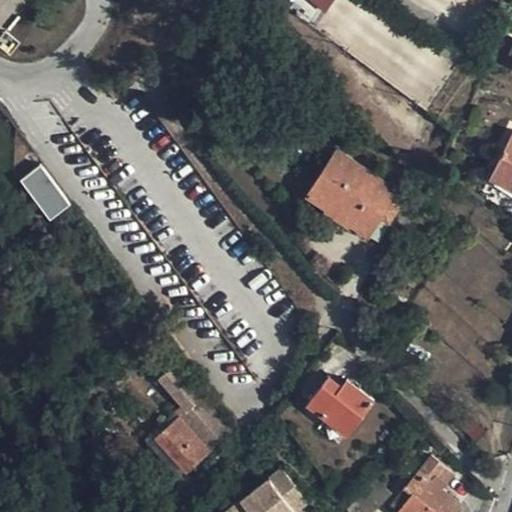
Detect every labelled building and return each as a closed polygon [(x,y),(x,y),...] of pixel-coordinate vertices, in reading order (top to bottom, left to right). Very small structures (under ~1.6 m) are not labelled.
[(316,0),(326,8),(331,0),(316,0)] [(511,133),(491,175),(511,186),(511,133)] [(399,188),(337,149),(308,194),(307,194),(327,206),(325,209),(350,225),(352,222),(358,212),(376,223),(381,215),(390,201),(399,188)] [(19,180),(49,221),(71,205),(41,164),(19,180)] [(399,207),(390,201),(381,215),(390,221),(399,207)] [(369,234),(376,223),(358,212),(352,222),(369,234)] [(268,313),(283,297),(277,291),(261,305),(268,313)] [(158,436),(187,470),(232,430),(203,397),(172,363),(159,375),(188,410),(158,436)] [(347,378),(342,385),(330,375),(309,401),(348,432),(374,398),(347,378)] [(109,451),(100,433),(78,445),(88,463),(109,451)] [(452,511),(461,502),(443,488),(454,474),(431,455),(406,486),(413,492),(397,511),(396,511),(452,511)] [(296,511),(309,504),(280,460),(244,485),(249,495),(224,511),(296,511)]
